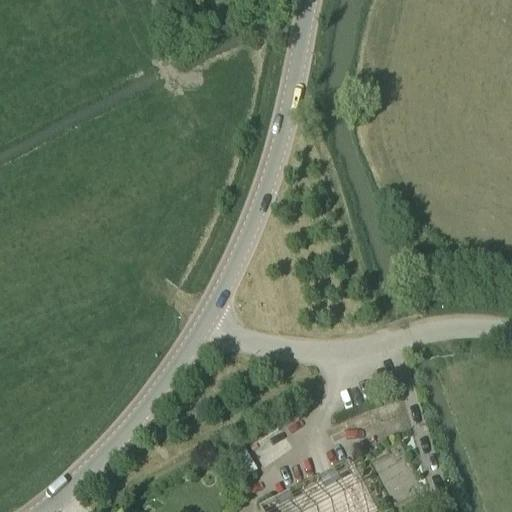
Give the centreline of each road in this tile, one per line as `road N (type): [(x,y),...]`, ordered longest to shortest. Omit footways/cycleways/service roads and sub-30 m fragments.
road 1 (secondary): [(209,321),(263,202),(311,0)]
road 2 (unclassified): [(511,334),(460,323),(326,351),(266,348),(209,321)]
road 3 (secondary): [(34,511),(73,486),(209,321)]
